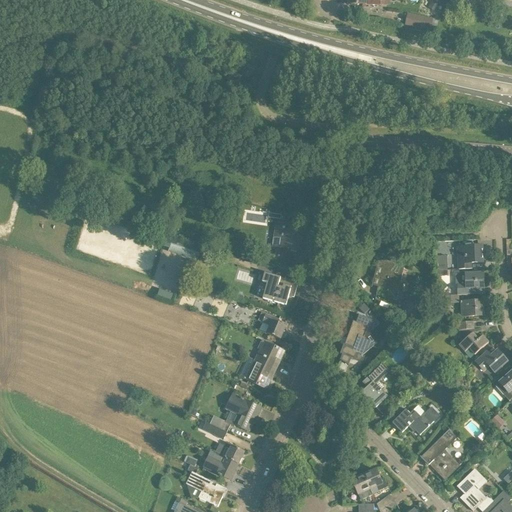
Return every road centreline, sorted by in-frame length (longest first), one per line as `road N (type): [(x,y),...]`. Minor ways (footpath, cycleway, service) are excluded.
road 1 (residential): [(440,511),(330,400),(301,382)]
road 2 (primary): [(183,0),(354,55)]
road 3 (tertiary): [(301,382),(343,208)]
road 4 (primary): [(354,55),(511,100)]
road 5 (primary): [(511,81),(354,55)]
road 6 (track): [(120,511),(0,433)]
road 7 (tertiary): [(250,511),(301,382)]
road 8 (tertiary): [(420,146),(376,139),(353,147),(341,165),(343,208)]
road 9 (residential): [(511,339),(502,310),(499,218)]
